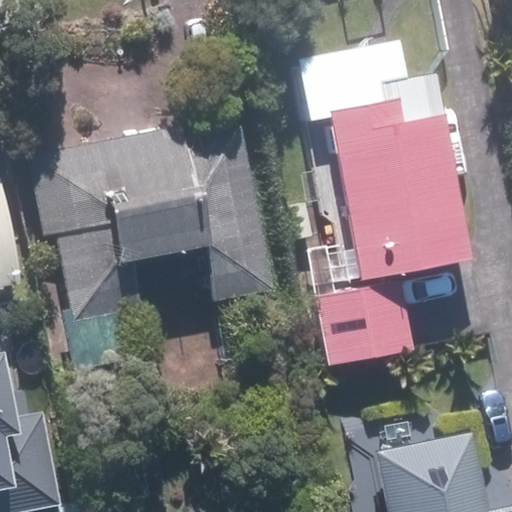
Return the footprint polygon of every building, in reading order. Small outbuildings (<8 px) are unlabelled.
[(359,242),(329,247),(335,277),(476,250),(441,69),(385,80),(388,92),(333,103),(359,242)] [(76,305),(67,306),(78,367),(129,356),(120,304),(145,300),(135,248),(207,233),(219,293),(274,283),(243,123),(188,134),(186,122),(32,152),(47,229),(60,228),(76,305)] [(0,277),(8,276),(7,265),(24,263),(6,177),(0,177),(0,277)] [(405,277),(319,290),(331,360),(416,347),(405,277)] [(474,426),(377,447),(391,511),(511,511),(511,501),(492,506),(474,426)] [(142,437),(102,443),(110,498),(152,491),(142,437)]
